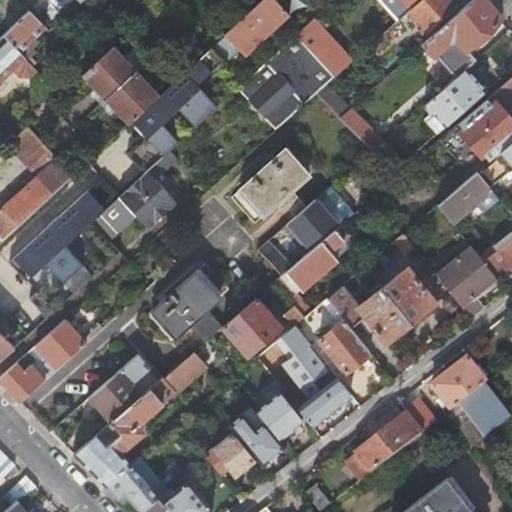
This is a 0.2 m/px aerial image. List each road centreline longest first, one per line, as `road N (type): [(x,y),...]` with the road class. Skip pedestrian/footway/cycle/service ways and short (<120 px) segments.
road 1 (residential): [(241,511),(511,298)]
road 2 (residential): [(93,511),(0,419)]
